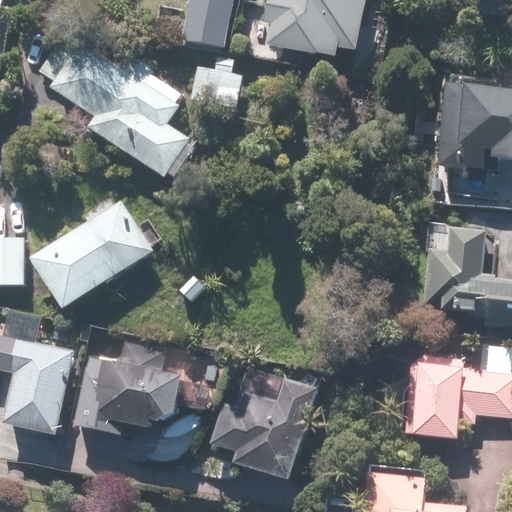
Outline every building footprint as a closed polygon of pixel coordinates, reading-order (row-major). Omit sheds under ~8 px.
[(236,0),(190,0),(182,46),(228,53),(236,0)] [(288,64),(290,55),(337,63),(339,52),(359,56),(368,5),(363,4),(363,0),(269,0),(265,22),(255,21),(251,41),(268,44),(265,60),(288,64)] [(511,12),(511,0),(484,0),(481,19),(510,24),(511,12)] [(182,103),(94,40),(55,93),(92,120),(88,126),(168,183),(194,147),(170,130),(182,114),(177,110),(182,103)] [(234,78),(237,64),(218,60),(215,72),(198,69),(191,103),(237,111),(243,80),(234,78)] [(273,97),(246,93),(242,117),(269,121),(273,97)] [(511,98),(447,95),(442,175),(485,178),(486,157),(492,158),(492,165),(511,166),(511,98)] [(152,208),(131,222),(120,206),(33,264),(68,315),(132,271),(138,280),(181,251),(152,208)] [(442,254),(427,254),(425,314),(443,315),(443,318),(478,320),(479,311),(487,311),(486,331),(511,332),(511,270),(485,270),(487,235),(443,233),(442,254)] [(26,244),(0,242),(0,290),(24,291),(26,244)] [(76,354),(0,338),(0,375),(15,378),(5,428),(59,439),(76,354)] [(121,366),(91,361),(77,431),(123,439),(125,430),(170,439),(181,381),(161,377),(166,353),(125,345),(121,366)] [(465,361),(414,358),(410,442),(459,444),(459,429),(474,429),(475,420),(511,421),(511,376),(464,374),(465,361)] [(320,391),(244,372),(223,452),(299,472),(320,391)] [(368,511),(466,511),(467,510),(423,507),(424,482),(370,479),(368,511)]
